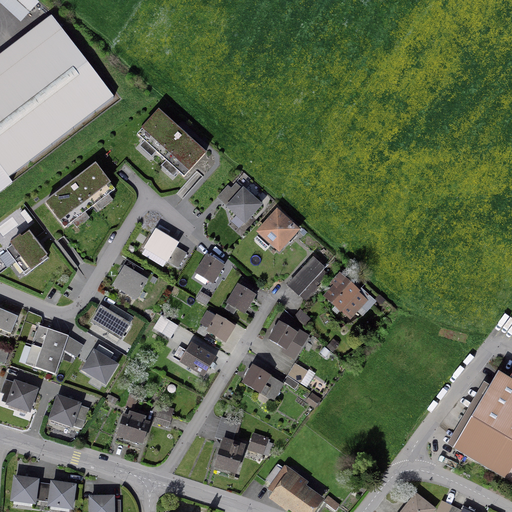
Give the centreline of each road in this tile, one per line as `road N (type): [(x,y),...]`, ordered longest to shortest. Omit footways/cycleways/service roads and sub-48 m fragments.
road 1 (residential): [(270,298),(158,483)]
road 2 (residential): [(0,288),(71,310),(147,193)]
road 3 (residential): [(395,469),(491,344)]
road 4 (residential): [(0,436),(150,481)]
road 5 (residential): [(507,511),(427,474),(395,469)]
